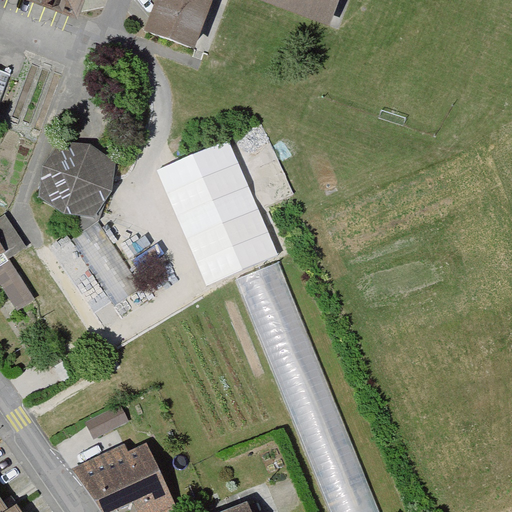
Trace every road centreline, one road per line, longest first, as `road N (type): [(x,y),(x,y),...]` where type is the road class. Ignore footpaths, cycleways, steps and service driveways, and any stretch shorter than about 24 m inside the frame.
road 1 (track): [(46,255),(112,368),(20,425)]
road 2 (residential): [(46,255),(23,213),(28,193),(97,56)]
road 3 (residential): [(0,396),(81,511)]
road 4 (residential): [(106,35),(135,47),(152,69),(161,113),(152,148)]
